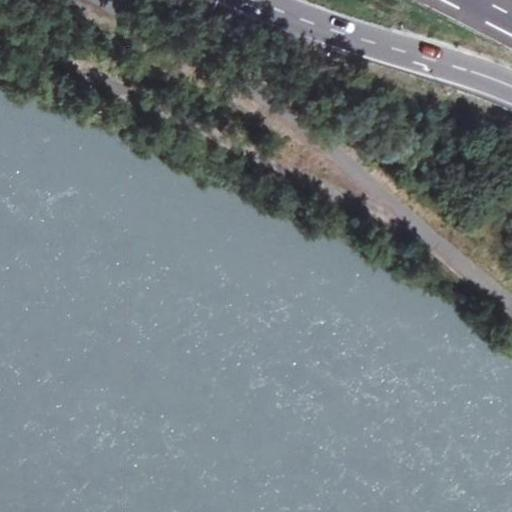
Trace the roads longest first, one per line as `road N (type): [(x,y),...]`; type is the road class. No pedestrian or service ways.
road 1 (track): [(0,37),(278,173),(390,197)]
road 2 (trunk): [(273,0),(511,78)]
